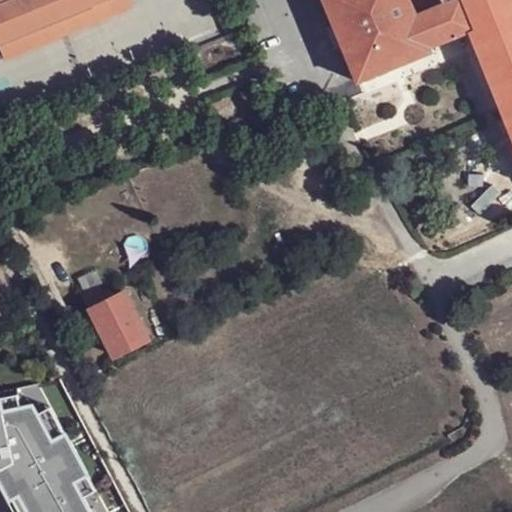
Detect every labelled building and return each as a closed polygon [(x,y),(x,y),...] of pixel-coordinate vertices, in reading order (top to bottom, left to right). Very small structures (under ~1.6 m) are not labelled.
[(92,0),(88,2),(87,0),(52,0),(0,21),(0,53),(127,2),(126,0),(92,0)] [(0,0),(0,21),(52,0),(87,0),(88,2),(92,0),(0,0)] [(430,52),(428,46),(468,29),(473,28),(462,0),(321,0),(355,81),(430,52)] [(511,0),(462,0),(473,28),(468,29),(511,130),(511,0)] [(268,128),(262,131),(266,140),(272,137),(268,128)] [(0,264),(0,275),(11,296),(16,293),(2,268),(0,264)] [(0,315),(0,314),(0,301),(11,296),(0,275),(0,315)] [(125,293),(88,310),(111,354),(146,337),(125,293)] [(16,379),(0,386),(0,511),(129,511),(125,502),(107,510),(58,398),(29,411),(16,379)]
